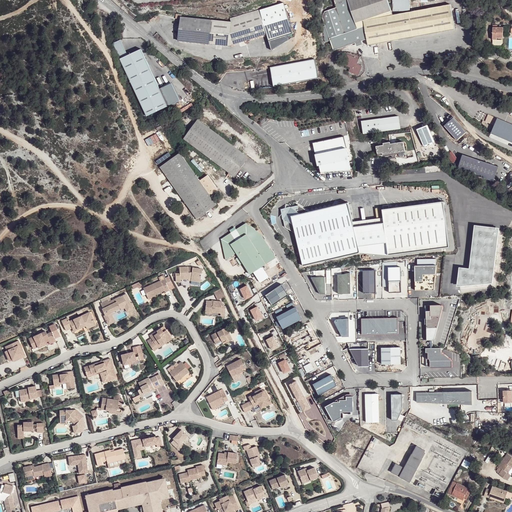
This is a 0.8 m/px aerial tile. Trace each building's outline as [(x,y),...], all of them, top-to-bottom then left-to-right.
[(333,0),(337,11),(326,15),(324,20),(326,28),(323,28),(323,41),(325,42),(330,41),(333,50),(367,39),(368,45),(455,29),(451,4),(393,15),(387,0),(333,0)] [(409,0),(392,0),(392,11),(410,11),(409,0)] [(231,22),(181,17),(179,41),(229,46),(267,34),(272,51),(290,42),(289,38),(295,36),(285,5),(231,22)] [(497,40),(497,38),(503,39),(504,28),(493,27),(492,40),(497,40)] [(121,40),(113,43),(147,116),(181,100),(172,83),(160,88),(142,48),(128,55),(121,40)] [(347,54),(343,64),(351,67),(349,71),(359,75),(363,66),(357,64),(359,59),(347,54)] [(315,59),(270,68),(274,87),(318,78),(315,59)] [(399,115),(362,121),(364,133),(401,128),(399,115)] [(453,118),(444,127),(457,141),(466,132),(453,118)] [(511,125),(497,119),(490,134),(511,143),(511,125)] [(250,157),(198,120),(183,139),(235,177),(250,157)] [(490,130),(491,127),(484,123),(485,121),(482,120),(480,126),(490,130)] [(427,125),(416,129),(424,146),(434,142),(427,125)] [(345,135),(313,142),(318,169),(320,169),(323,180),(353,177),(345,135)] [(377,145),(378,153),(383,152),(384,154),(406,150),(404,141),(391,143),(391,141),(384,142),(384,144),(377,145)] [(169,153),(157,161),(160,166),(173,157),(169,153)] [(181,153),(162,168),(198,219),(217,204),(181,153)] [(498,168),(462,155),(457,171),(493,184),(498,168)] [(385,222),(355,226),(359,246),(387,242),(389,255),(450,247),(444,201),(390,208),(389,205),(383,206),(384,209),(383,209),(384,218),(385,222)] [(296,234),(304,266),(361,253),(349,202),(310,211),(299,205),(291,206),(283,218),(285,227),(296,234)] [(384,218),(354,221),(355,226),(385,222),(384,218)] [(246,223),(221,239),(226,260),(237,253),(251,274),(267,264),(252,243),(262,237),(264,236),(246,223)] [(460,284),(492,288),(499,230),(477,228),(472,271),(461,270),(460,284)] [(278,257),(264,236),(262,237),(252,243),(267,264),(278,257)] [(181,277),(188,276),(188,274),(192,274),(191,276),(191,278),(200,280),(202,267),(192,266),(192,270),(188,270),(188,265),(180,266),(180,272),(176,272),(176,280),(181,280),(181,277)] [(437,265),(415,266),(416,291),(438,290),(437,265)] [(390,268),(390,292),(402,292),(401,267),(390,268)] [(376,269),(363,270),(365,293),(377,292),(376,269)] [(351,274),(339,275),(339,294),(352,293),(351,274)] [(163,275),(158,277),(159,280),(161,284),(165,282),(166,281),(163,275)] [(326,276),(312,277),(321,294),(327,293),(326,276)] [(142,287),(147,297),(155,294),(164,290),(165,291),(169,290),(165,282),(161,284),(159,280),(142,287)] [(254,295),(249,285),(242,289),(247,299),(254,295)] [(285,286),(268,295),(274,306),(291,297),(285,286)] [(109,301),(108,299),(100,302),(102,307),(101,308),(103,312),(106,311),(106,313),(103,314),(105,320),(112,316),(110,311),(119,307),(124,305),(125,307),(127,311),(133,308),(125,293),(109,301)] [(212,311),(213,307),(214,299),(213,299),(213,300),(206,300),(206,311),(212,311)] [(214,299),(213,307),(212,311),(213,311),(219,311),(219,307),(221,299),(214,299)] [(420,322),(420,340),(433,340),(435,339),(445,308),(442,305),(441,305),(427,305),(427,322),(420,322)] [(263,317),(258,307),(253,310),(255,315),(254,315),(256,320),(263,317)] [(297,307),(279,316),(285,327),(302,318),(297,307)] [(67,317),(61,320),(66,329),(71,327),(72,328),(77,326),(78,328),(85,325),(94,320),(90,313),(85,316),(84,313),(68,320),(67,317)] [(398,317),(361,319),(361,334),(398,333),(398,317)] [(335,320),(334,322),(342,337),(349,336),(348,318),(335,320)] [(37,344),(44,341),(47,340),(48,341),(53,339),(53,337),(58,334),(53,323),(48,326),(50,331),(45,333),(44,330),(38,333),(40,337),(35,340),(33,336),(28,338),(32,348),(37,345),(37,344)] [(163,325),(156,329),(157,332),(154,334),(153,334),(150,336),(150,337),(147,340),(151,346),(162,339),(163,340),(170,335),(163,325)] [(215,333),(214,338),(216,342),(222,340),(227,338),(228,340),(233,338),(227,326),(215,332),(215,333)] [(172,337),(170,335),(163,340),(162,339),(151,346),(153,349),(172,337)] [(274,336),(267,340),(273,350),(279,346),(274,336)] [(18,359),(22,357),(17,346),(20,344),(18,340),(4,346),(6,351),(8,350),(12,359),(17,357),(18,359)] [(136,361),(136,360),(135,357),(134,353),(137,353),(138,356),(142,355),(139,344),(132,346),(133,351),(121,355),(123,364),(136,361)] [(401,347),(382,348),(383,364),(402,363),(401,347)] [(360,366),(370,366),(369,348),(350,349),(360,366)] [(441,349),(425,349),(426,370),(453,369),(452,362),(441,353),(441,349)] [(8,350),(6,351),(4,352),(8,361),(13,361),(18,359),(17,357),(12,359),(8,350)] [(103,375),(105,381),(116,377),(109,358),(103,360),(103,363),(97,364),(94,366),(93,363),(83,367),(86,376),(99,373),(104,371),(105,375),(103,375)] [(231,375),(236,372),(236,371),(242,368),(245,366),(240,358),(226,365),(231,375)] [(292,369),(287,359),(280,362),(285,372),(292,369)] [(167,370),(177,381),(189,372),(181,362),(178,364),(176,362),(167,370)] [(51,375),(52,383),(65,381),(65,383),(66,388),(74,387),(72,370),(65,371),(65,373),(59,374),(59,373),(55,374),(51,375)] [(332,374),(314,384),(320,395),(338,385),(332,374)] [(151,378),(152,380),(154,384),(156,387),(160,384),(164,382),(161,376),(157,377),(156,375),(151,378)] [(251,381),(249,377),(246,378),(244,375),(238,378),(243,386),(251,381)] [(152,385),(150,381),(148,377),(138,382),(140,388),(137,390),(140,396),(144,394),(143,392),(150,389),(151,390),(154,389),(152,385)] [(297,381),(290,385),(304,411),(310,408),(297,381)] [(17,391),(18,400),(28,399),(35,398),(34,386),(26,388),(26,389),(17,391)] [(473,391),(435,392),(435,386),(417,386),(417,392),(417,402),(473,405),(473,391)] [(273,403),(269,396),(267,397),(264,390),(262,388),(255,391),(256,393),(249,396),(251,400),(253,404),(259,401),(259,400),(260,399),(263,405),(267,404),(268,405),(273,403)] [(223,401),(224,402),(228,400),(224,392),(221,394),(219,391),(206,397),(211,407),(223,401)] [(379,393),(367,394),(367,422),(380,422),(379,393)] [(392,394),(393,420),(399,419),(404,421),(406,416),(401,414),(403,409),(403,393),(392,394)] [(100,410),(107,411),(116,412),(115,414),(120,414),(121,407),(117,406),(117,404),(121,405),(122,400),(118,399),(117,400),(102,398),(100,410)] [(335,403),(325,408),(333,423),(341,420),(341,413),(353,413),(353,398),(347,398),(347,402),(341,401),(340,404),(335,403)] [(262,408),(268,405),(267,404),(263,405),(260,399),(259,400),(259,401),(253,404),(251,400),(248,401),(251,407),(259,403),(262,408)] [(219,404),(224,402),(223,401),(211,407),(212,410),(220,406),(219,404)] [(251,407),(248,401),(242,404),(246,412),(252,408),(251,407)] [(59,422),(66,422),(66,420),(69,420),(75,425),(82,417),(75,410),(59,410),(59,422)] [(16,436),(23,435),(23,432),(32,431),(32,430),(36,429),(36,433),(42,432),(42,424),(36,424),(36,425),(32,425),(32,421),(26,421),(26,423),(22,423),(22,425),(16,426),(16,436)] [(171,442),(174,445),(178,438),(183,430),(182,428),(173,437),(174,439),(171,442)] [(178,438),(174,445),(176,447),(182,442),(186,437),(188,434),(183,430),(178,438)] [(156,435),(143,438),(145,446),(157,444),(158,447),(163,446),(160,436),(156,437),(156,435)] [(159,452),(158,447),(157,444),(145,446),(147,455),(159,452)] [(262,464),(259,457),(258,455),(260,454),(257,446),(252,448),(251,444),(244,446),(245,450),(247,449),(253,467),(262,464)] [(423,451),(424,449),(416,445),(412,454),(411,453),(404,466),(395,462),(391,470),(409,480),(422,457),(421,457),(424,451),(423,451)] [(110,449),(100,451),(95,453),(98,464),(103,463),(102,461),(107,460),(108,462),(114,460),(113,458),(117,458),(118,460),(125,458),(123,448),(115,450),(115,452),(111,452),(111,451),(110,449)] [(228,455),(224,454),(219,454),(218,462),(227,463),(228,462),(237,463),(238,453),(229,452),(228,453),(228,455)] [(511,467),(511,456),(508,453),(498,466),(503,469),(499,474),(507,480),(511,475),(508,473),(511,467)] [(79,473),(89,471),(86,454),(69,456),(70,465),(78,464),(79,473)] [(461,465),(467,468),(470,463),(465,459),(461,465)] [(22,467),(24,476),(33,474),(34,477),(44,475),(44,472),(51,471),(49,463),(41,464),(41,465),(34,467),(32,467),(31,465),(22,467)] [(189,473),(180,475),(182,484),(192,481),(191,480),(200,478),(200,477),(209,475),(206,465),(197,467),(198,469),(188,471),(189,473)] [(312,478),(313,480),(320,477),(316,467),(309,470),(309,469),(305,470),(305,469),(299,471),(303,481),(312,478)] [(86,473),(78,475),(79,483),(87,481),(86,473)] [(283,487),(290,485),(286,475),(271,480),(274,489),(283,486),(283,487)] [(161,511),(160,504),(159,500),(160,500),(165,499),(167,500),(168,500),(172,496),(169,494),(167,489),(166,482),(168,480),(163,477),(162,478),(162,479),(146,482),(146,481),(121,486),(121,488),(112,490),(112,488),(95,492),(95,494),(94,494),(93,494),(90,494),(87,493),(84,498),(87,500),(88,503),(89,503),(89,505),(86,506),(87,511),(117,511),(117,510),(142,504),(142,507),(140,508),(141,511),(161,511)] [(448,493),(452,494),(452,493),(458,483),(454,481),(448,493)] [(468,490),(469,488),(458,483),(452,493),(459,496),(458,498),(463,500),(464,498),(465,496),(468,497),(471,491),(468,490)] [(0,499),(4,500),(7,511),(8,511),(15,510),(11,493),(13,486),(5,484),(5,485),(3,490),(0,489),(0,499)] [(490,493),(505,499),(508,491),(493,486),(491,490),(486,488),(484,494),(489,495),(490,493)] [(258,499),(266,496),(261,487),(254,490),(254,488),(245,492),(249,502),(257,498),(258,499)] [(31,511),(82,511),(79,496),(30,507),(31,511)] [(230,511),(229,510),(239,507),(234,496),(229,498),(228,496),(220,499),(221,501),(215,504),(217,509),(218,509),(221,508),(222,511),(230,511)]
